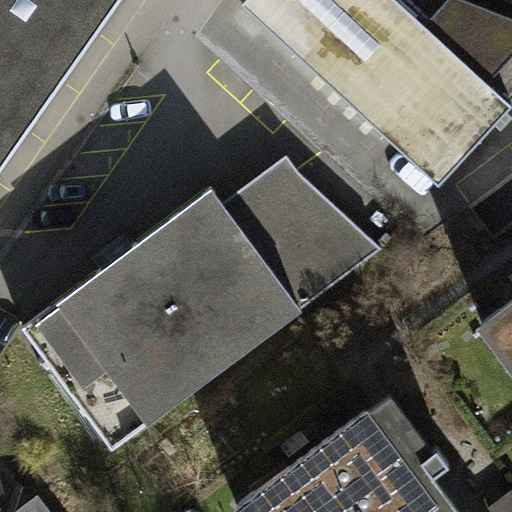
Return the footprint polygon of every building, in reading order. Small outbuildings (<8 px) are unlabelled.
[(0,0),(0,178),(125,0),(0,0)] [(511,1),(508,0),(235,0),(228,7),(347,111),(432,192),(511,105),(511,1)] [(201,190),(16,331),(111,454),(376,259),(275,166),(216,210),(201,190)] [(511,283),(457,325),(511,398),(511,283)] [(441,511),(354,400),(214,508),(216,511),(441,511)] [(53,511),(36,490),(5,511),(53,511)]
